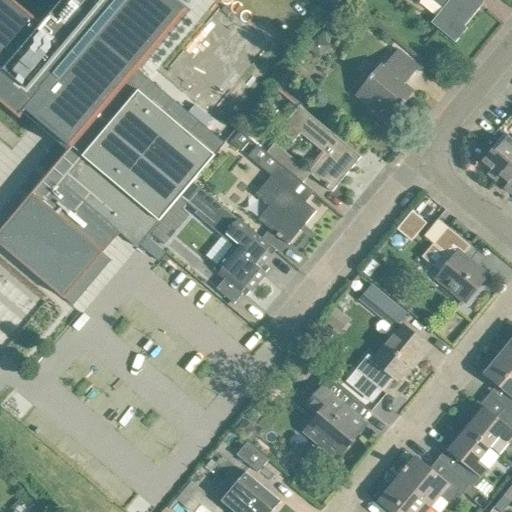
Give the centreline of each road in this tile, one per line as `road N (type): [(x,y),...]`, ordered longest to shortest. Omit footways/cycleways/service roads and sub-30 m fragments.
road 1 (residential): [(336,511),(511,298)]
road 2 (residential): [(275,332),(430,155)]
road 3 (residential): [(430,155),(511,45)]
